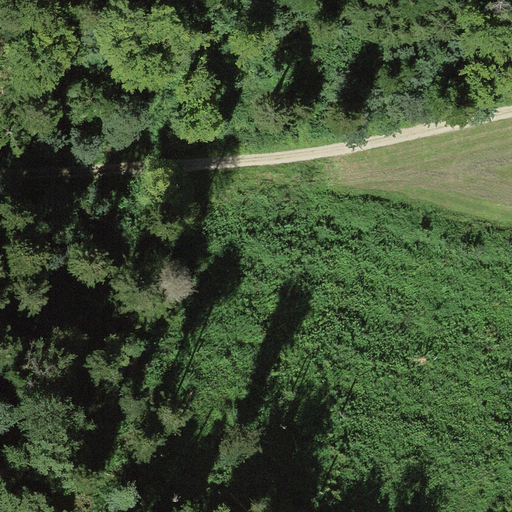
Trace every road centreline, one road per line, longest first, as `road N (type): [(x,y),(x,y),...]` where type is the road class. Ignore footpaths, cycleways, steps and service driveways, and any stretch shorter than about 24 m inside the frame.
road 1 (track): [(511,112),(299,154),(0,177)]
road 2 (track): [(0,105),(125,127),(141,170)]
